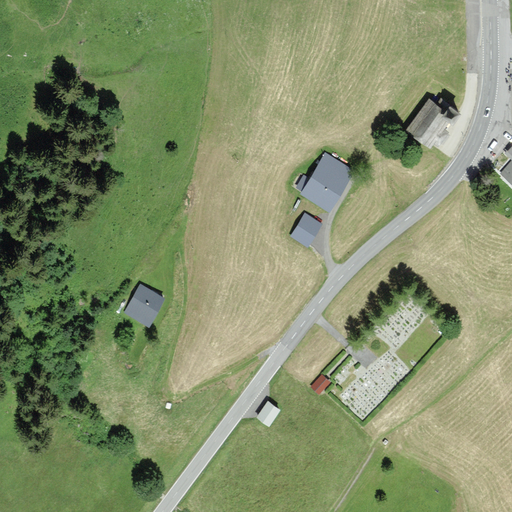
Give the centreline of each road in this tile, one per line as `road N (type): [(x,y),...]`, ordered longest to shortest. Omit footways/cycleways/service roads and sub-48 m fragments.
road 1 (primary): [(162,511),(332,287),(460,167),(488,96),(489,0)]
road 2 (track): [(283,350),(273,347),(190,392),(168,394),(185,292),(176,243),(169,247),(168,292)]
